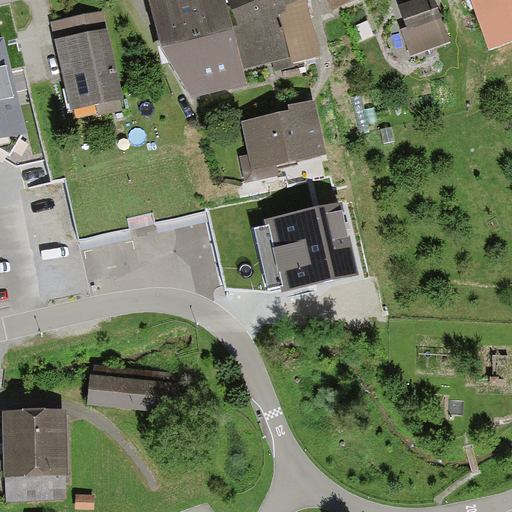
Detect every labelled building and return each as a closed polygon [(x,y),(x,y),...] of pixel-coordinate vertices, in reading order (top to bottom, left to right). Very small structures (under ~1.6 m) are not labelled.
[(159,0),(149,2),(164,56),(194,105),(249,90),(245,75),(291,62),(291,70),(322,62),(308,0),(159,0)] [(364,0),(328,0),(335,13),(364,0)] [(450,45),(431,0),(420,0),(398,8),(408,31),(403,34),(414,58),(450,45)] [(511,0),(468,0),(490,50),(511,41),(511,0)] [(106,13),(53,24),(73,114),(126,103),(106,13)] [(0,46),(0,170),(29,190),(48,165),(9,44),(0,46)] [(291,114),(243,125),(254,175),(329,158),(319,104),(290,109),(291,114)] [(192,155),(64,182),(80,244),(133,234),(129,221),(155,216),(159,228),(208,217),(192,155)] [(340,204),(268,222),(285,290),(357,273),(340,204)] [(180,384),(93,374),(89,408),(178,414),(180,384)] [(70,412),(4,413),(7,503),(72,502),(70,412)]
